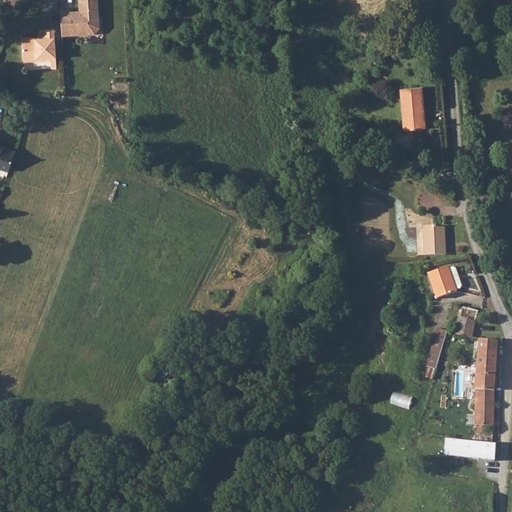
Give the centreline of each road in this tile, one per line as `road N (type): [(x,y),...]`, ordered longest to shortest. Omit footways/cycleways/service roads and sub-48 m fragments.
road 1 (unclassified): [(505,329),(462,200),(452,0)]
road 2 (unclassified): [(503,511),(505,329)]
